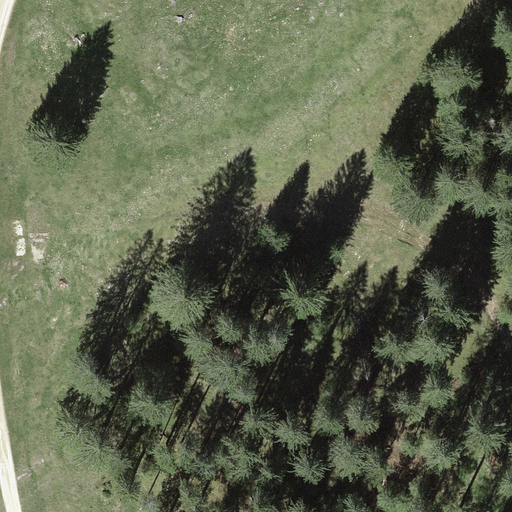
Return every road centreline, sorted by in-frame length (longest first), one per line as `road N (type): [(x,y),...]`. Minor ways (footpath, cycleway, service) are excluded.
road 1 (track): [(0,253),(256,216),(375,221),(462,270),(495,350),(511,369)]
road 2 (track): [(10,0),(0,26),(0,399),(19,511)]
